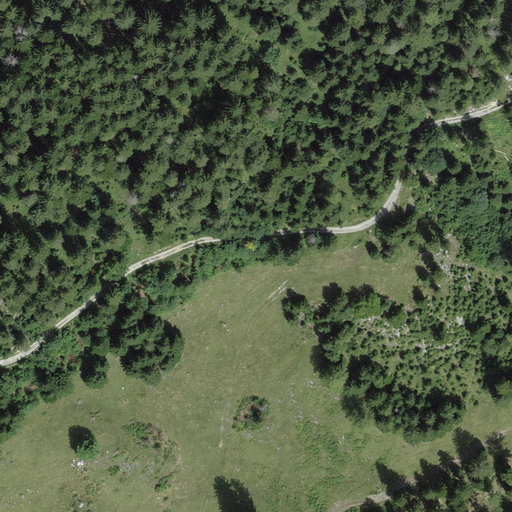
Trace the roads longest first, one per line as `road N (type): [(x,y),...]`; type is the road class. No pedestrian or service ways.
road 1 (track): [(0,364),(22,358),(134,267),(192,245),(320,228),(355,232),(391,205),(410,154)]
road 2 (track): [(511,430),(376,501),(333,511)]
road 3 (track): [(511,88),(436,106),(410,154)]
